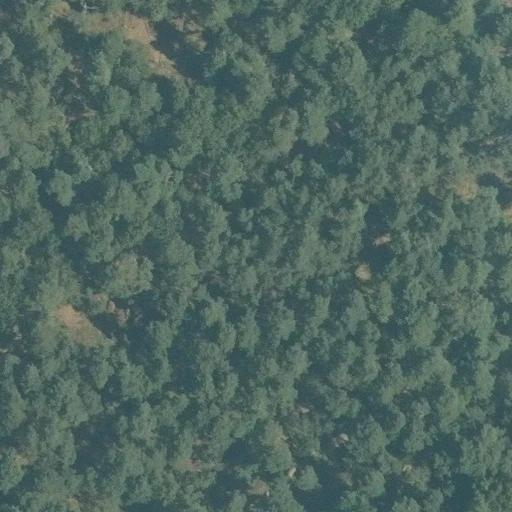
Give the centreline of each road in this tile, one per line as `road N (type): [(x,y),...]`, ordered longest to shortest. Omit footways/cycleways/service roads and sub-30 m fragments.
road 1 (unknown): [(193,511),(262,490),(308,442),(511,314)]
road 2 (track): [(385,511),(462,427),(482,382)]
